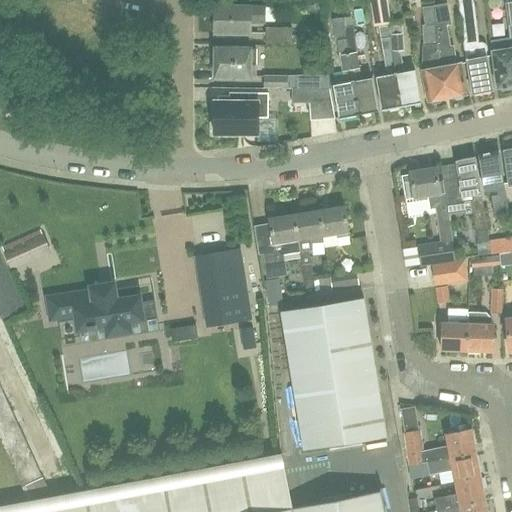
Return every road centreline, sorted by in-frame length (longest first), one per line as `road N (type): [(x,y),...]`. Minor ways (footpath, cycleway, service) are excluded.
road 1 (residential): [(478,380),(417,374),(407,356),(368,147)]
road 2 (residential): [(185,169),(179,10),(137,0)]
road 3 (residential): [(0,146),(57,161),(185,169)]
road 4 (residential): [(185,169),(368,147)]
road 5 (residential): [(368,147),(511,115)]
